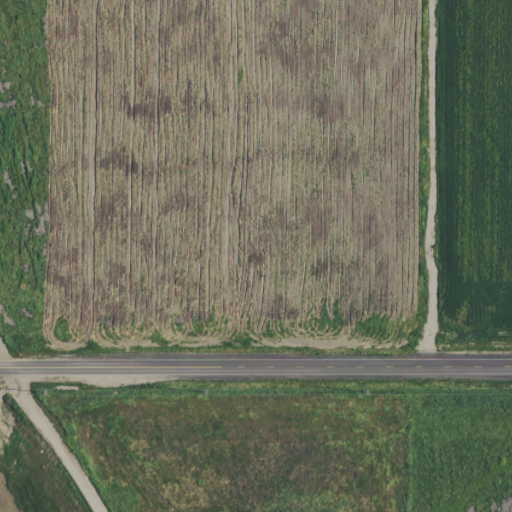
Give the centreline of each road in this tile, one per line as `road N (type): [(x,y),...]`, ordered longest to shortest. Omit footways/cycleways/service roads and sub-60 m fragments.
road 1 (secondary): [(511,366),(0,366)]
road 2 (track): [(428,366),(430,0)]
